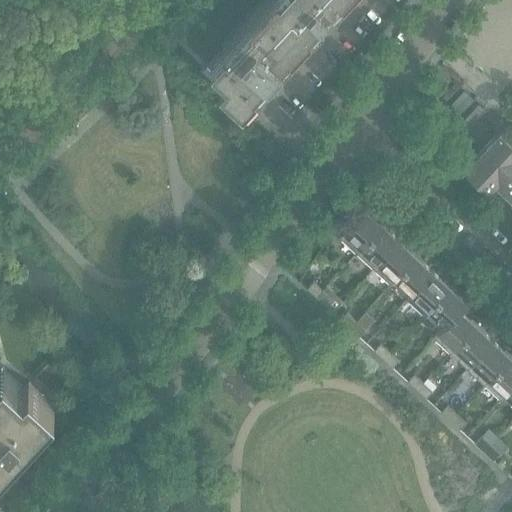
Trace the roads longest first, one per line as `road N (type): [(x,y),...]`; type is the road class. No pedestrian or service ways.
road 1 (residential): [(69,511),(362,127)]
road 2 (residential): [(511,266),(362,127)]
road 3 (secondary): [(0,133),(138,0)]
road 4 (residential): [(362,127),(448,0)]
road 5 (secondary): [(88,0),(0,83)]
